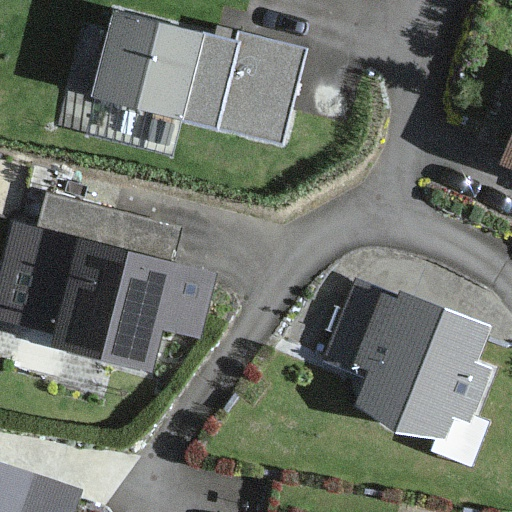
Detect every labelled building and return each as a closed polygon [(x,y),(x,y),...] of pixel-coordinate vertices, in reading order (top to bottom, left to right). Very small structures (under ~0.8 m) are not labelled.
[(227,44),(104,10),(81,90),(273,145),(300,52),(230,32),(227,44)] [(511,113),(494,160),(511,167),(511,113)] [(205,276),(1,219),(0,223),(0,314),(43,327),(39,340),(139,368),(149,331),(186,341),(205,276)] [(481,325),(350,280),(321,361),(360,375),(348,410),(439,441),(448,415),(469,422),(487,372),(467,365),(481,325)] [(65,511),(73,493),(0,465),(0,511),(65,511)]
